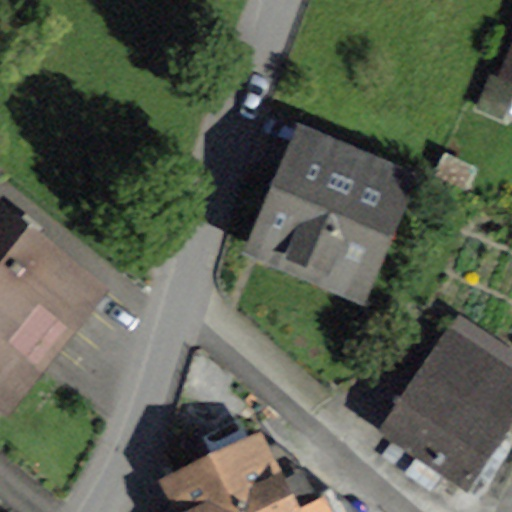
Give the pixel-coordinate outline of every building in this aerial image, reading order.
[(511,59),(505,77),(493,72),(478,107),(504,118),(511,99),(511,59)] [(306,141),(261,247),(355,287),(400,181),(306,141)] [(0,219),(0,406),(91,293),(0,219)] [(511,372),(453,333),(386,431),(465,484),(500,432),(497,430),(511,395),(511,372)] [(192,509),(185,511),(290,511),(260,449),(181,487),(192,509)]
